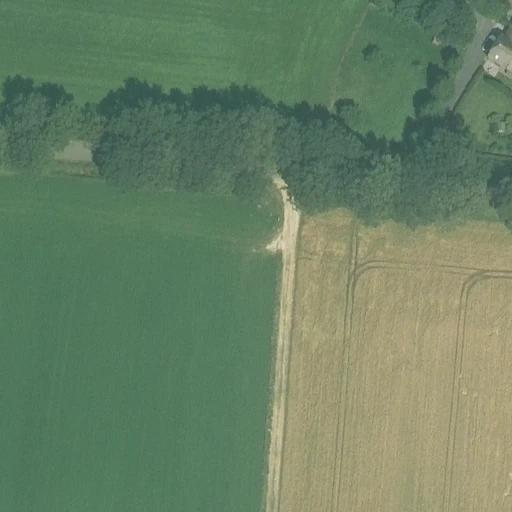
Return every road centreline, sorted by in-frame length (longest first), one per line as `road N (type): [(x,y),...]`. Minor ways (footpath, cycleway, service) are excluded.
road 1 (unclassified): [(511,198),(0,144)]
road 2 (track): [(269,511),(293,175)]
